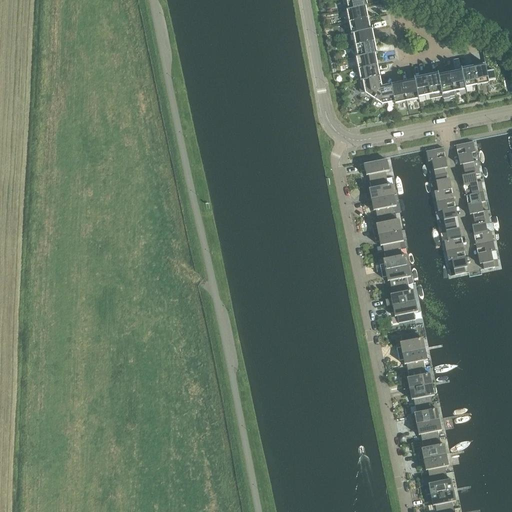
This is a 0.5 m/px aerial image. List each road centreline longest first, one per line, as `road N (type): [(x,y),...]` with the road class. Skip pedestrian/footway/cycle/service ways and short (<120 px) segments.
road 1 (unclassified): [(259,511),(151,0)]
road 2 (residential): [(405,511),(335,164),(343,138)]
road 3 (residential): [(473,269),(446,124)]
road 4 (unclassified): [(343,138),(327,118),(305,0)]
